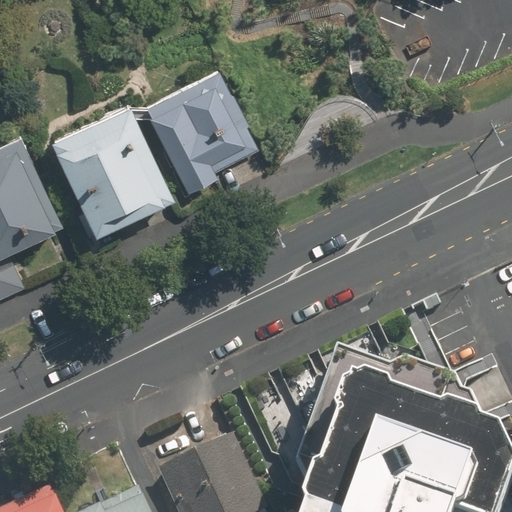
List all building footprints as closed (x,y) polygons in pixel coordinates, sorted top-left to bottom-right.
[(218,66),(144,101),(185,189),(216,175),(213,169),(257,148),(218,66)] [(174,196),(129,98),(48,136),(92,233),(174,196)] [(19,131),(0,139),(0,251),(61,224),(19,131)] [(430,387),(379,372),(345,396),(303,511),(487,511),(506,477),(489,440),(451,419),(430,387)] [(160,469),(179,511),(263,511),(268,510),(233,435),(160,469)] [(152,511),(141,486),(84,511),(152,511)] [(63,511),(57,497),(22,511),(63,511)]
